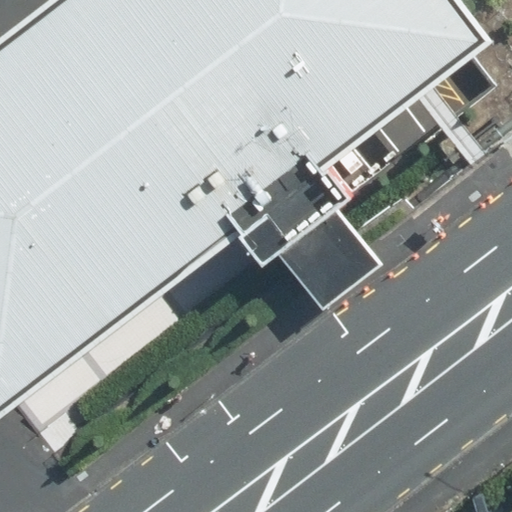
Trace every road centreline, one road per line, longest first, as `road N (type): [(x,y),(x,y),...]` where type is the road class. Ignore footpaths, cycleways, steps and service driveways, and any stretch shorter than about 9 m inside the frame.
road 1 (secondary): [(239,510),(511,256)]
road 2 (secondary): [(511,342),(239,510)]
